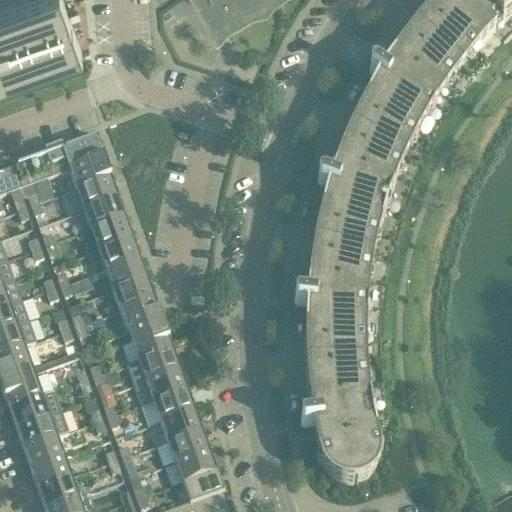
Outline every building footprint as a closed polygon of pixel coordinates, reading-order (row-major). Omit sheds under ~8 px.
[(61,0),(22,0),(0,8),(0,81),(81,52),(61,0)] [(201,0),(217,28),(260,0),(201,0)] [(447,91),(461,71),(478,54),(493,37),(503,47),(511,39),(511,38),(511,0),(446,0),(434,13),(433,12),(414,33),(397,56),(398,56),(388,71),(380,66),(377,64),(373,64),(372,74),(371,74),(369,75),(369,77),(368,79),(369,80),(370,81),(378,86),(365,110),(363,109),(351,135),(340,159),(339,161),(341,161),(334,178),(325,174),(322,174),(317,174),(319,184),(318,185),(317,187),(317,189),(318,191),(319,192),(328,195),(321,221),(320,221),(313,249),(309,275),(309,277),(310,277),(308,294),(299,293),(295,294),(291,295),(295,304),(294,306),(293,308),(294,310),(295,311),(297,312),(306,313),(306,326),(305,340),(304,340),(305,368),(307,397),(308,396),(311,414),(301,415),(298,416),(294,419),(301,427),(300,428),(300,430),(300,431),(301,433),(303,433),(304,434),(313,432),(316,442),(320,460),(321,465),(322,470),(325,475),(328,479),(332,482),(336,484),(341,486),(346,487),(351,487),(357,486),(362,484),(366,482),(370,478),(373,474),(376,470),(377,465),(378,460),(378,455),(377,447),(378,447),(373,422),(368,388),(365,365),(365,342),(366,318),(367,307),(369,284),(373,261),(378,238),(385,214),(388,205),(397,181),(405,161),(417,139),(428,119),(434,110),(447,91)] [(68,175),(103,162),(103,161),(102,161),(95,140),(94,139),(93,138),(92,138),(91,137),(89,138),(80,141),(82,145),(62,153),(60,148),(45,153),(47,158),(13,170),(21,193),(69,175),(68,175)] [(68,175),(69,175),(76,195),(111,182),(103,162),(68,175)] [(0,200),(21,193),(13,170),(0,175),(0,200)] [(118,203),(111,182),(76,195),(83,215),(118,203)] [(39,208),(36,198),(27,201),(31,211),(39,208)] [(25,213),(22,203),(13,206),(17,216),(25,213)] [(125,223),(118,203),(83,215),(90,235),(82,237),(83,238),(125,223)] [(43,218),(39,208),(31,211),(34,221),(43,218)] [(29,223),(25,213),(17,216),(20,226),(29,223)] [(133,243),(125,223),(83,238),(90,258),(133,243)] [(54,249),(50,239),(42,242),(45,252),(54,249)] [(140,264),(133,243),(90,258),(97,278),(105,276),(140,264)] [(40,254),(36,244),(28,247),(32,257),(40,254)] [(57,258),(54,249),(45,252),(49,261),(57,258)] [(43,263),(40,254),(32,257),(35,266),(43,263)] [(147,284),(140,264),(105,276),(112,296),(147,284)] [(0,291),(14,286),(6,266),(0,268),(0,291)] [(68,289),(65,280),(57,283),(60,292),(68,289)] [(154,304),(147,284),(112,296),(120,317),(154,304)] [(54,294),(51,285),(43,288),(46,297),(54,294)] [(0,314),(21,307),(14,286),(0,291),(0,314)] [(72,299),(68,289),(60,292),(64,302),(72,299)] [(58,304),(54,294),(46,297),(50,307),(58,304)] [(162,326),(154,304),(120,317),(127,338),(162,326)] [(0,336),(28,327),(21,307),(0,314),(0,336)] [(83,330),(79,320),(71,323),(75,333),(83,330)] [(69,335),(66,325),(57,328),(61,338),(69,335)] [(130,345),(165,332),(163,329),(162,326),(127,338),(129,341),(130,345)] [(35,347),(28,327),(0,336),(0,359),(24,351),(35,347)] [(86,340),(83,330),(75,333),(78,343),(86,340)] [(172,354),(165,334),(165,332),(130,345),(138,366),(172,354)] [(72,345),(69,335),(61,338),(64,347),(72,345)] [(0,384),(32,373),(24,351),(0,359),(0,384)] [(172,354),(138,366),(126,371),(134,391),(180,374),(172,354)] [(101,380),(97,370),(89,373),(93,383),(101,380)] [(0,391),(34,379),(33,376),(32,373),(0,384),(0,391)] [(187,394),(180,374),(134,391),(141,411),(187,394)] [(87,385),(84,375),(75,378),(79,388),(87,385)] [(54,397),(47,378),(35,383),(34,379),(0,391),(0,393),(7,414),(54,397)] [(104,390),(101,380),(93,383),(96,393),(104,390)] [(91,394),(87,385),(79,388),(82,397),(91,394)] [(194,415),(187,394),(141,411),(141,412),(153,408),(159,427),(194,415)] [(61,417),(54,397),(7,414),(15,434),(61,417)] [(115,420),(112,411),(104,414),(107,423),(115,420)] [(202,435),(194,415),(159,427),(167,448),(202,435)] [(102,425),(98,416),(90,419),(93,428),(102,425)] [(69,439),(61,417),(15,434),(22,454),(57,441),(58,443),(69,439)] [(119,430),(115,420),(107,423),(111,433),(119,430)] [(105,435),(102,425),(93,428),(97,438),(105,435)] [(209,456),(202,435),(167,448),(174,468),(209,456)] [(64,462),(58,443),(57,441),(22,454),(29,475),(64,462)] [(130,461),(127,451),(118,454),(122,464),(130,461)] [(116,466),(113,456),(105,459),(108,469),(116,466)] [(216,476),(209,456),(174,468),(181,488),(216,476)] [(134,471),(130,461),(122,464),(125,474),(134,471)] [(71,482),(64,462),(29,475),(37,495),(71,482)] [(120,476),(116,466),(108,469),(112,479),(120,476)] [(189,509),(224,496),(216,476),(181,488),(189,508),(189,509)] [(52,511),(79,503),(71,482),(37,495),(42,511),(52,511)] [(145,502),(141,492),(133,495),(136,505),(145,502)] [(224,497),(224,496),(189,509),(189,508),(176,511),(228,511),(223,497),(224,497)] [(131,507),(127,497),(119,500),(123,510),(131,507)] [(146,511),(148,511),(145,502),(136,505),(139,511),(146,511)] [(82,511),(79,503),(52,511),(82,511)]
